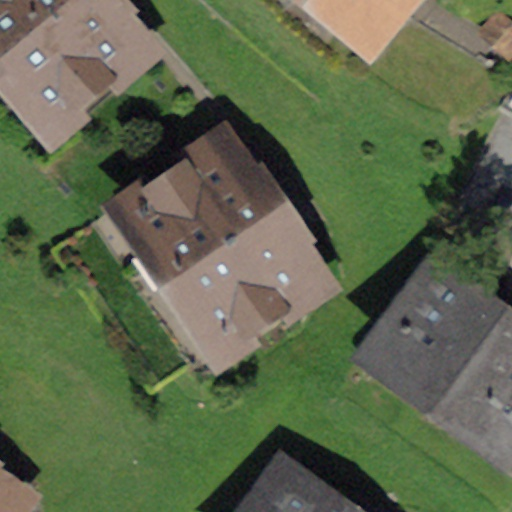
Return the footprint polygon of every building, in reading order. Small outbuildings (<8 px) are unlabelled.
[(0,0),(0,54),(52,114),(129,47),(98,11),(105,5),(105,0),(0,0)] [(323,0),(365,34),(392,0),(323,0)] [(136,212),(223,337),(307,279),(277,236),(289,228),(290,223),(266,190),(261,189),(250,197),(221,154),(136,212)] [(381,353),(501,442),(511,427),(511,325),(440,273),(381,353)] [(260,511),(343,511),(289,472),(260,511)] [(0,511),(1,511),(10,500),(0,493),(0,511)]
